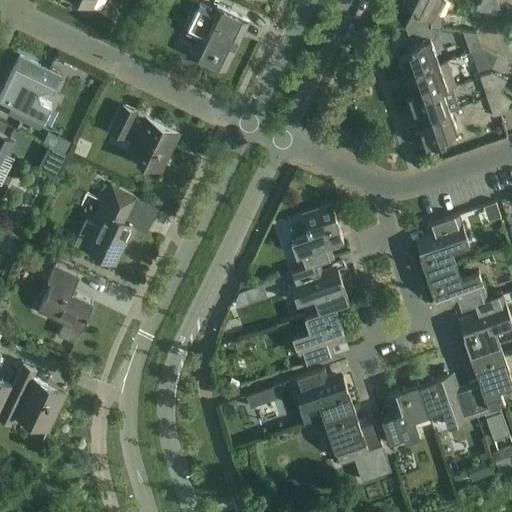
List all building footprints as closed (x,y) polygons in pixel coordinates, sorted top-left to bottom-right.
[(448,0),(407,0),(410,1),(409,3),(411,7),(413,8),(405,25),(435,27),(441,27),(442,15),(448,0)] [(487,15),(500,10),(496,0),(479,0),(475,9),(487,15)] [(224,69),(248,20),(216,4),(213,10),(199,3),(185,31),(199,38),(193,52),(215,63),(214,64),(224,69)] [(398,52),(405,73),(438,62),(430,39),(434,37),(435,27),(405,25),(411,43),(409,43),(411,48),(398,52)] [(491,65),(496,54),(481,47),(470,50),(477,70),(491,65)] [(53,88),(60,75),(19,55),(0,93),(0,94),(14,102),(9,112),(40,127),(54,97),(43,92),(42,87),(47,85),(53,88)] [(405,73),(412,93),(425,89),(427,94),(450,85),(442,60),(438,62),(405,73)] [(490,72),(479,76),(486,96),(499,92),(505,79),(490,72)] [(412,93),(407,95),(413,111),(418,109),(421,118),(449,108),(459,105),(452,84),(450,85),(427,94),(425,89),(412,93)] [(499,92),(486,96),(493,115),(506,111),(511,99),(499,93),(499,92)] [(164,150),(174,130),(122,105),(110,129),(131,139),(127,147),(140,154),(138,159),(158,169),(167,152),(164,150)] [(456,129),(449,108),(421,118),(424,127),(419,129),(425,145),(444,139),(443,134),(456,129)] [(9,152),(15,140),(0,132),(0,156),(3,149),(9,152)] [(54,145),(65,150),(69,141),(59,136),(54,145)] [(0,172),(0,174),(14,193),(25,184),(10,165),(0,172)] [(125,220),(136,197),(110,184),(95,215),(99,217),(96,223),(88,219),(76,242),(114,261),(132,224),(125,220)] [(290,239),(299,267),(300,267),(319,261),(320,261),(333,257),(329,242),(342,237),(333,208),(303,218),(308,233),(290,239)] [(416,243),(426,272),(456,262),(451,248),(469,242),(459,212),(425,224),(430,238),(416,243)] [(314,295),(318,308),(334,303),(334,304),(348,299),(338,270),(324,274),(320,261),(319,261),(300,267),(299,267),(286,271),(296,301),(314,295)] [(455,310),(469,305),(489,298),(488,298),(479,269),(460,275),(456,262),(426,272),(436,300),(450,296),(455,310)] [(87,317),(89,313),(86,312),(92,301),(71,291),(77,277),(53,266),(47,278),(51,280),(37,308),(81,329),(86,317),(87,317)] [(237,289),(235,295),(238,304),(250,300),(246,287),(237,289)] [(511,320),(502,293),(488,298),(489,298),(469,305),(473,318),(460,323),(470,352),(499,342),(494,328),(511,321),(511,320)] [(344,332),(334,304),(334,303),(318,308),(304,313),(309,327),(292,333),(302,362),(334,351),(330,337),(344,332)] [(476,414),(485,411),(505,405),(499,387),(511,382),(511,379),(499,342),(470,352),(478,377),(465,382),(476,414)] [(319,401),(324,415),(353,405),(343,376),(329,381),(324,366),(291,378),(301,407),(319,401)] [(447,372),(418,382),(428,412),(441,407),(447,424),(476,414),(465,382),(451,386),(447,372)] [(47,429),(65,391),(29,374),(22,388),(0,377),(0,410),(1,411),(2,407),(47,429)] [(212,381),(211,382),(213,393),(223,389),(220,379),(212,381)] [(414,416),(428,412),(418,382),(388,392),(393,406),(379,411),(391,444),(420,434),(414,416)] [(257,390),(245,394),(249,406),(261,402),(257,390)] [(357,419),(353,405),(324,415),(339,461),(353,457),(361,479),(390,469),(372,414),(357,419)] [(502,408),(486,414),(495,439),(510,434),(502,408)] [(511,444),(491,452),(498,473),(511,468),(511,467),(509,460),(511,459),(511,444)] [(489,464),(479,467),(482,477),(493,473),(489,464)]
